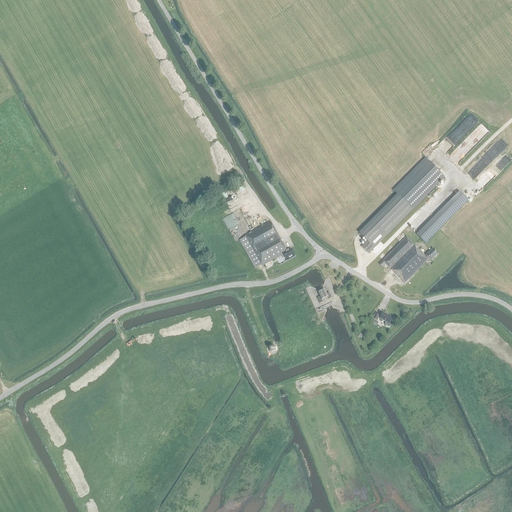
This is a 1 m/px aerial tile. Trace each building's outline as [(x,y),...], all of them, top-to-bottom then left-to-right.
[(473,113),(467,116),(468,119),(471,123),(472,125),(478,122),(473,113)] [(503,151),(475,179),(478,182),(484,175),(489,179),(494,174),(495,176),(506,165),(505,165),(511,159),(503,151)] [(397,196),(360,234),(367,241),(361,247),(368,253),(444,177),(426,159),(393,191),(397,196)] [(233,198),(229,191),(219,197),(223,204),(233,198)] [(234,213),(223,218),(229,230),(240,225),(234,213)] [(291,249),(286,251),(270,222),(245,236),(245,237),(239,240),(255,269),(261,265),(262,266),(282,255),(284,259),(285,258),(286,261),(295,256),(291,249)] [(425,256),(424,256),(406,237),(387,257),(383,260),(379,265),(382,268),(385,264),(404,283),(429,259),(431,261),(438,254),(432,249),(425,256)] [(451,247),(448,250),(454,256),(457,253),(451,247)] [(326,294),(324,290),(318,293),(320,297),(317,298),(320,304),(323,302),(322,300),(328,297),(329,300),(332,298),(329,293),(326,294)] [(389,324),(392,318),(382,313),(381,316),(376,313),(373,318),(376,320),(378,318),(386,322),(385,324),(385,326),(389,327),(390,327),(390,326),(390,324),(389,324)]
